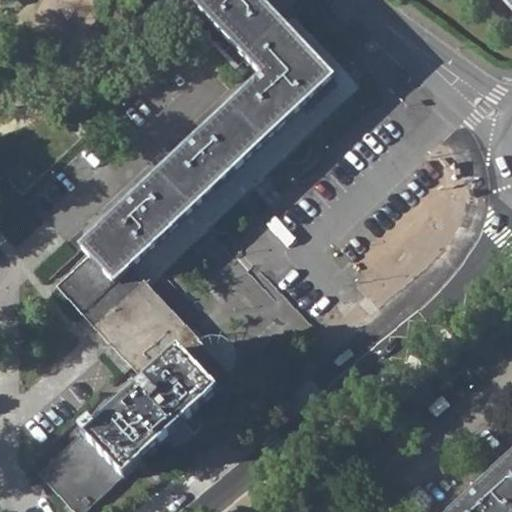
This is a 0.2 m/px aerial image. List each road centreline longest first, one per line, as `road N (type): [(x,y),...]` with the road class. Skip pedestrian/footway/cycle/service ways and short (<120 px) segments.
road 1 (residential): [(511,230),(191,511)]
road 2 (residential): [(351,0),(452,93),(511,119)]
